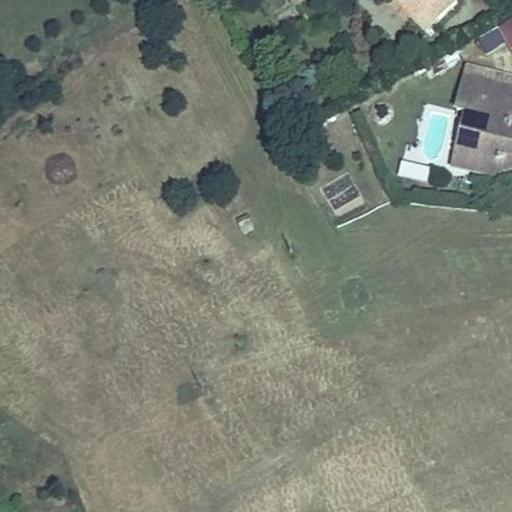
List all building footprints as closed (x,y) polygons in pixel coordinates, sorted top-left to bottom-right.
[(398,0),(408,9),(414,3),(433,20),(450,4),(445,0),(398,0)] [(511,20),(500,27),(511,49),(511,20)] [(487,52),(506,44),(500,29),(480,36),(487,52)] [(511,79),(469,71),(462,106),(472,108),(464,146),(479,149),(476,170),(505,177),(511,171),(511,163),(509,161),(511,146),(511,79)] [(428,183),(432,167),(403,160),(399,176),(428,183)]
